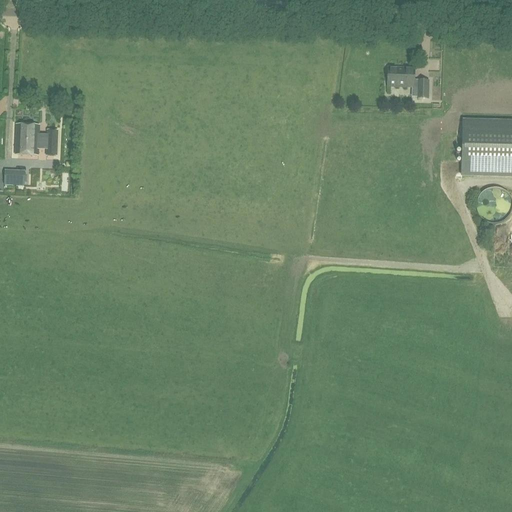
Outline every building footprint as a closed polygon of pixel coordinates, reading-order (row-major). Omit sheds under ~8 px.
[(428,99),(428,81),(414,81),(414,69),(388,68),(387,86),(418,87),(417,99),(428,99)] [(425,68),(414,70),(416,79),(426,77),(425,68)] [(511,123),(463,123),(462,175),(511,176),(511,123)] [(39,138),(39,125),(16,125),(16,155),(39,155),(39,146),(47,146),(47,155),(57,155),(58,130),(47,130),(47,139),(39,138)] [(35,185),(35,172),(5,172),(5,186),(35,185)] [(511,209),(511,206),(511,202),(510,198),(508,195),(507,194),(505,192),(502,190),(498,189),(494,189),(490,189),(486,190),(483,193),(481,194),(479,197),(477,201),(477,205),(477,207),(477,211),(478,213),(480,216),(482,219),(485,222),(489,223),(491,224),(495,224),(499,223),(503,222),(506,219),(507,218),(509,216),(510,213),(511,209)]
